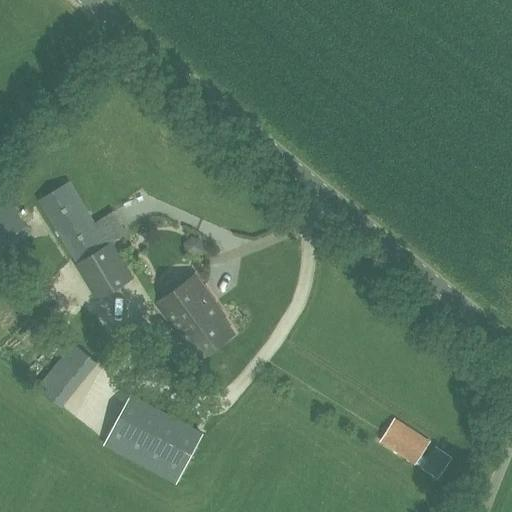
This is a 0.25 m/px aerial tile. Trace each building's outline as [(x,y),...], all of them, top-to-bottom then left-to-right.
[(114,210),(94,223),(69,182),(40,201),(79,263),(77,264),(100,300),(135,277),(112,242),(128,232),(114,210)] [(0,205),(0,252),(32,232),(10,199),(0,205)] [(186,341),(222,314),(224,312),(197,274),(158,303),(186,341)] [(222,314),(186,341),(188,344),(190,342),(202,359),(236,334),(222,314)] [(167,343),(147,321),(130,338),(148,362),(167,343)] [(174,480),(201,433),(131,393),(105,441),(174,480)] [(432,441),(396,417),(380,443),(416,466),(432,441)] [(437,446),(429,457),(422,468),(439,480),(454,457),(437,446)]
